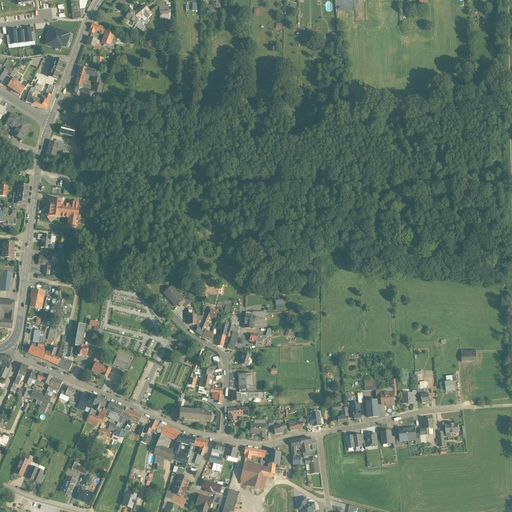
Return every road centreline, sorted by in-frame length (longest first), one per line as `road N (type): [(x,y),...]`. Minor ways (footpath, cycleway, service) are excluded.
road 1 (track): [(52,114),(495,101)]
road 2 (residential): [(224,359),(145,286),(24,276)]
road 3 (residential): [(19,358),(212,439)]
road 4 (track): [(328,432),(317,273)]
road 5 (secondary): [(49,121),(24,276)]
road 6 (residential): [(466,407),(317,434)]
road 7 (residential): [(224,359),(241,334),(244,231)]
road 8 (secondary): [(49,121),(99,0)]
